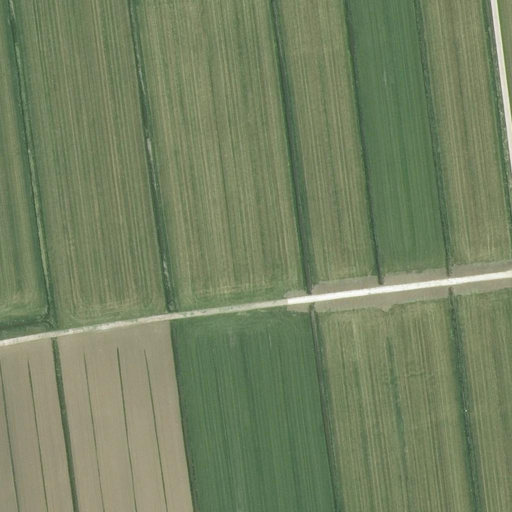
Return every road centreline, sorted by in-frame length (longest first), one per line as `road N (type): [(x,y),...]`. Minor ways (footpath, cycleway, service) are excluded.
road 1 (track): [(0,343),(511,275)]
road 2 (track): [(511,155),(493,0)]
